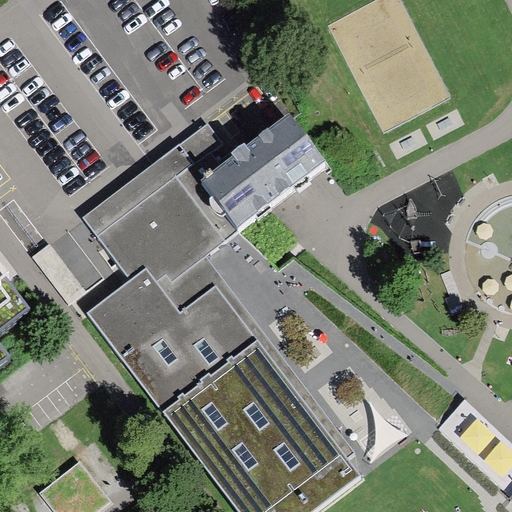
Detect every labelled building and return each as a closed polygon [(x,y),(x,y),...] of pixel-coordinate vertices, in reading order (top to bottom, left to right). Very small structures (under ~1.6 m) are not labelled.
[(225,173),(202,191),(239,239),(330,171),(331,170),(294,122),(241,162),(225,173)] [(213,156),(225,147),(209,125),(124,189),(81,221),(125,279),(131,287),(89,318),(234,511),(325,511),(364,483),(348,463),(356,457),(208,260),(223,250),(239,239),(202,191),(225,173),(213,156)] [(0,372),(13,363),(0,347),(0,340),(32,316),(12,288),(10,286),(8,284),(12,281),(0,265),(0,372)] [(511,442),(464,399),(439,428),(501,488),(511,498),(511,442)] [(44,494),(58,511),(102,511),(116,501),(83,462),(44,494)]
